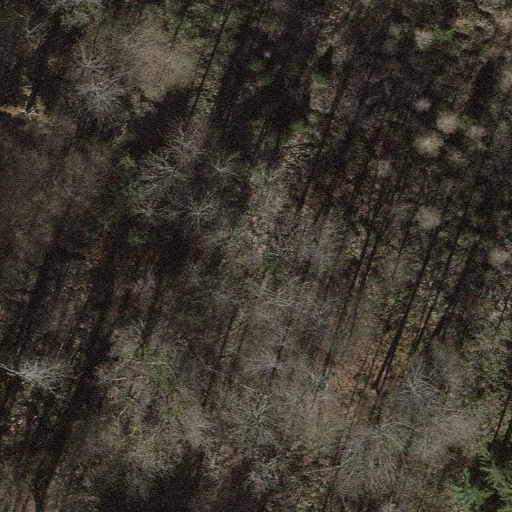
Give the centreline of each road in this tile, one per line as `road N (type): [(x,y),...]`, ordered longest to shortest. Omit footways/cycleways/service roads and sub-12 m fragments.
road 1 (motorway): [(351,0),(0,56)]
road 2 (motorway): [(271,511),(511,469)]
